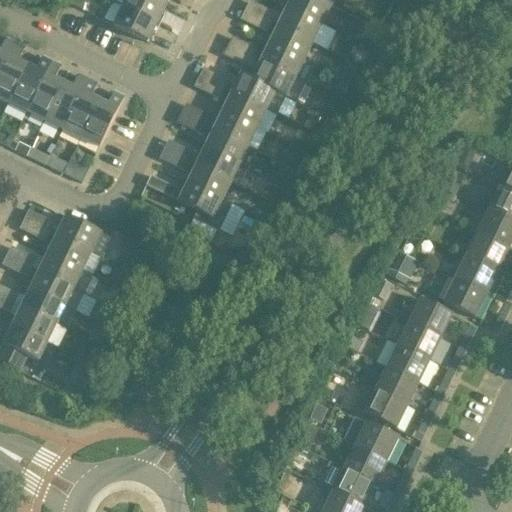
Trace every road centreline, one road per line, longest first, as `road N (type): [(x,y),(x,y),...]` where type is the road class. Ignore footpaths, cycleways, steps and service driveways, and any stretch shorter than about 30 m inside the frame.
road 1 (tertiary): [(170,494),(186,458),(510,0)]
road 2 (tertiary): [(477,0),(142,473)]
road 3 (residential): [(32,181),(98,211),(121,201),(176,96)]
road 4 (residential): [(176,96),(0,2)]
road 5 (residential): [(473,511),(467,481),(511,392)]
